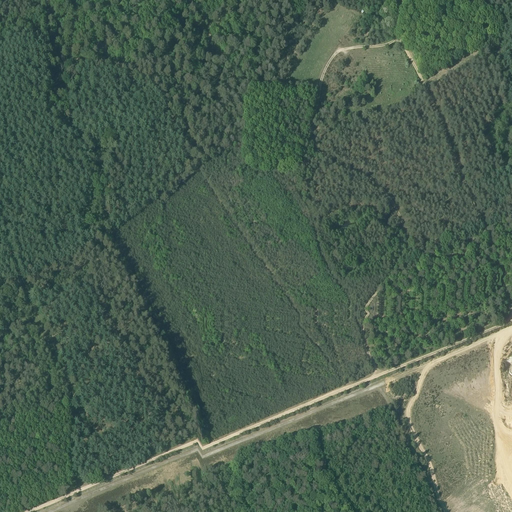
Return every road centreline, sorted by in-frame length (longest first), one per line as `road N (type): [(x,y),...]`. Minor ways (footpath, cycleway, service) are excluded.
road 1 (track): [(53,511),(511,320)]
road 2 (track): [(74,511),(511,326)]
road 3 (track): [(395,49),(329,71),(312,134),(316,162),(386,205),(406,247),(362,327),(379,375)]
road 4 (track): [(397,43),(511,314)]
road 5 (track): [(81,500),(68,385),(0,237)]
